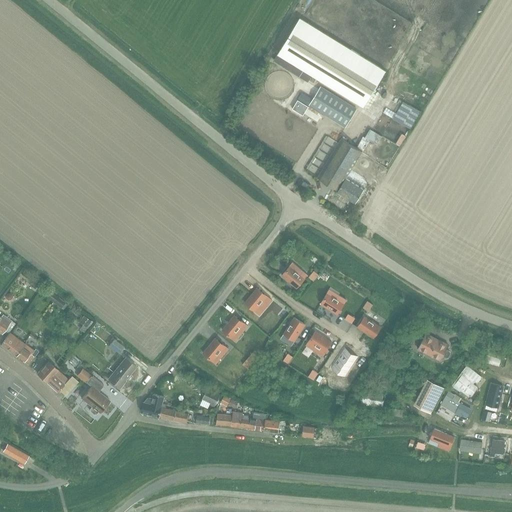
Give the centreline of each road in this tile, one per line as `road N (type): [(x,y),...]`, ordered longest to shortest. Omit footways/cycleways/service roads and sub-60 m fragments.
road 1 (unclassified): [(511,494),(207,471),(149,486),(118,511)]
road 2 (unclassified): [(298,205),(47,0)]
road 3 (unclassified): [(298,205),(426,287),(511,325)]
road 4 (residential): [(130,412),(247,268)]
road 5 (residential): [(276,436),(130,412)]
road 6 (residential): [(100,452),(0,355)]
road 7 (residential): [(247,268),(354,342)]
